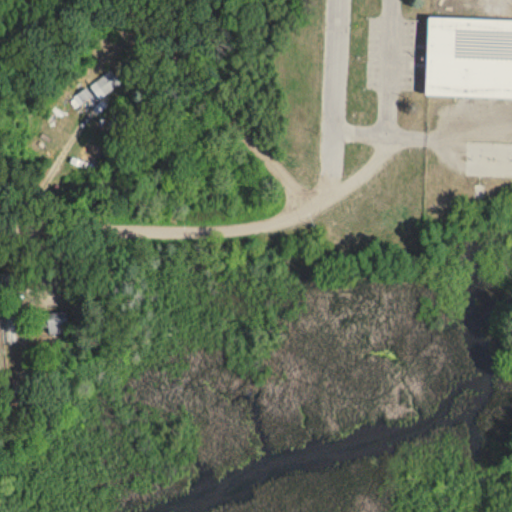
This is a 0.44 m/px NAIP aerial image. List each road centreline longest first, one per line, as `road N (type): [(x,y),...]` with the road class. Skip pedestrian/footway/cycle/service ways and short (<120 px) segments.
road 1 (residential): [(0,234),(238,237),(284,233),(321,210)]
road 2 (residential): [(131,0),(321,210)]
road 3 (residential): [(342,0),(336,170),(321,210)]
